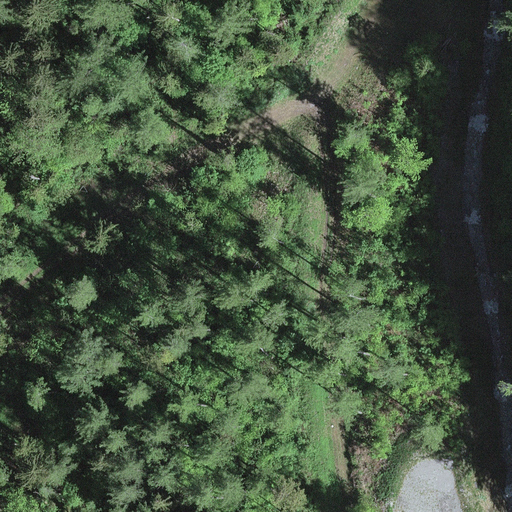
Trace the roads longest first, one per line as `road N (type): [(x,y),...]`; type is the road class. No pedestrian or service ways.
road 1 (track): [(0,305),(134,197),(258,126),(336,58),(378,0)]
road 2 (track): [(351,511),(328,340),(336,58)]
